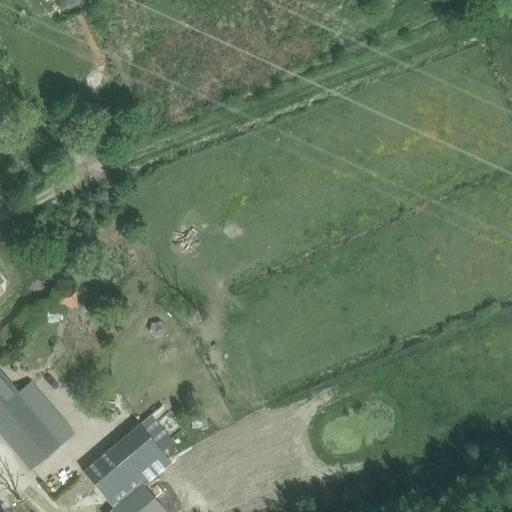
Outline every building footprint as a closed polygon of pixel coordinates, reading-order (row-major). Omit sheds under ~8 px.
[(52,0),(61,15),(77,7),(73,0),(52,0)] [(74,286),(54,288),(56,308),(76,306),(74,286)] [(0,361),(24,340),(23,339),(40,323),(40,322),(42,320),(37,313),(31,307),(0,333),(0,361)] [(0,370),(0,432),(32,470),(75,433),(31,381),(18,392),(0,370)] [(123,439),(83,472),(114,509),(110,511),(163,511),(165,511),(143,486),(171,463),(167,458),(161,452),(173,442),(150,416),(140,425),(139,425),(123,439)]
